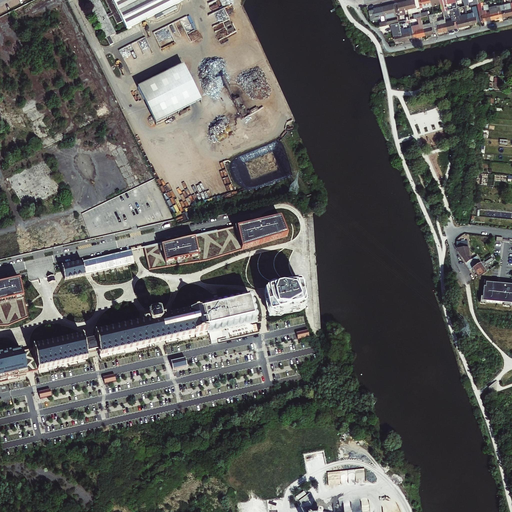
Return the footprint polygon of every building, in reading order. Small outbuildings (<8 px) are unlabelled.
[(187,0),(109,0),(127,33),(150,21),(171,10),(182,5),(184,4),(188,2),(187,0)] [(224,0),(204,0),(209,12),(215,9),(216,11),(227,7),(224,0)] [(417,0),(408,0),(406,1),(408,8),(409,14),(419,12),(419,14),(414,15),(414,19),(420,17),(422,17),(421,14),(421,11),(417,0)] [(417,0),(421,11),(433,9),(432,7),(430,0),(417,0)] [(443,0),(430,0),(432,7),(441,5),(443,12),(446,11),(444,4),(443,0)] [(406,1),(394,3),(397,16),(400,16),(401,19),(405,18),(404,15),(407,14),(405,9),(408,8),(406,1)] [(501,16),(501,18),(504,17),(503,16),(507,15),(507,16),(511,15),(509,3),(509,2),(498,5),(498,6),(501,16)] [(394,3),(383,6),(385,14),(386,19),(397,16),(394,3)] [(475,4),(479,21),(485,20),(485,22),(490,21),(488,12),(483,13),(483,11),(479,12),(477,4),(475,4)] [(498,5),(487,7),(488,12),(490,21),(498,18),(498,17),(501,16),(498,6),(498,5)] [(385,14),(383,6),(374,8),(374,9),(369,10),(372,20),(380,18),(380,15),(385,14)] [(117,31),(105,7),(91,15),(103,38),(117,31)] [(466,18),(465,15),(460,17),(458,9),(457,9),(453,10),(455,22),(457,27),(457,29),(468,26),(466,18)] [(171,10),(150,21),(151,24),(158,21),(160,23),(167,20),(165,17),(172,14),(171,10)] [(442,12),(443,15),(449,14),(451,20),(445,22),(445,23),(447,31),(451,30),(451,28),(457,27),(455,22),(453,10),(446,11),(443,12),(442,12)] [(475,10),(472,11),(472,12),(465,14),(465,15),(466,18),(468,26),(473,24),(473,23),(478,22),(475,12),(475,10)] [(434,14),(429,15),(434,32),(441,30),(442,32),(447,31),(445,23),(445,22),(444,19),(437,21),(435,14),(434,14)] [(434,32),(429,15),(428,16),(429,23),(422,25),(423,28),(425,36),(428,35),(428,34),(434,32)] [(414,19),(412,19),(413,26),(411,27),(412,32),(414,37),(419,36),(420,37),(425,36),(423,28),(420,29),(418,22),(421,21),(420,17),(414,19)] [(189,20),(122,54),(134,77),(201,43),(189,20)] [(398,23),(390,25),(394,42),(397,41),(398,42),(403,41),(401,33),(400,29),(399,25),(398,23)] [(400,29),(401,33),(403,41),(406,40),(406,39),(414,37),(412,32),(412,30),(408,30),(406,29),(404,30),(404,28),(400,29)] [(156,129),(169,122),(167,118),(175,114),(178,118),(180,117),(179,114),(182,113),(184,115),(201,106),(183,69),(138,92),(156,129)] [(490,80),(490,75),(484,75),(484,83),(489,83),(493,83),(494,80),(490,80)] [(167,118),(169,122),(178,118),(175,114),(167,118)] [(235,231),(241,254),(286,241),(278,222),(258,226),(235,231)] [(160,248),(142,252),(148,274),(205,265),(241,254),(235,231),(197,240),(178,244),(160,248)] [(462,240),(462,242),(462,248),(457,248),(461,255),(471,269),(473,268),(482,262),(478,255),(473,258),(471,255),(469,240),(466,240),(466,239),(462,239),(462,240)] [(71,268),(61,270),(64,284),(84,279),(133,267),(130,255),(123,257),(115,258),(108,260),(102,261),(96,263),(90,264),(81,266),(71,268)] [(485,260),(482,262),(473,268),(476,272),(484,266),(488,264),(493,261),(491,258),(485,261),(485,260)] [(486,269),(484,266),(476,272),(478,277),(491,269),(490,267),(486,269)] [(0,284),(0,329),(7,329),(27,321),(23,300),(18,280),(0,284)] [(511,304),(511,285),(486,283),(485,288),(483,288),(482,302),(511,304)] [(307,312),(301,284),(265,292),(262,293),(265,308),(268,321),(307,312)] [(141,350),(147,349),(161,346),(205,336),(206,337),(207,337),(257,326),(251,300),(216,308),(201,311),(202,313),(200,314),(164,321),(164,320),(160,321),(158,316),(153,317),(147,318),(149,323),(143,325),(144,326),(93,338),(98,360),(141,350)] [(309,330),(298,332),(299,339),(311,337),(309,330)] [(87,363),(82,341),(32,353),(37,374),(87,363)] [(0,382),(26,377),(21,355),(6,358),(0,359),(0,382)] [(171,361),(173,369),(187,366),(185,358),(171,361)] [(116,374),(104,377),(106,383),(117,381),(116,374)] [(50,389),(39,392),(40,399),(52,396),(50,389)] [(327,471),(328,485),(349,484),(349,481),(365,480),(364,469),(327,471)]
